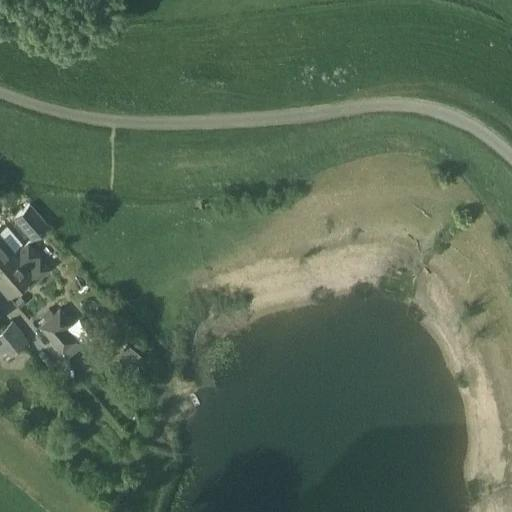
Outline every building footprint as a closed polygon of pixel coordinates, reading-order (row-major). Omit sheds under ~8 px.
[(29,203),(13,217),(32,238),(47,224),(29,203)] [(0,266),(15,253),(0,235),(0,266)] [(15,253),(0,266),(0,286),(7,296),(30,276),(35,282),(47,272),(35,259),(39,255),(28,243),(16,253),(15,253)] [(46,320),(39,326),(62,352),(67,357),(80,346),(75,340),(65,328),(71,323),(59,309),(53,314),(49,309),(42,315),(46,320)] [(0,329),(0,360),(2,363),(29,340),(12,320),(1,330),(0,329)] [(113,361),(127,370),(139,352),(126,343),(113,361)]
